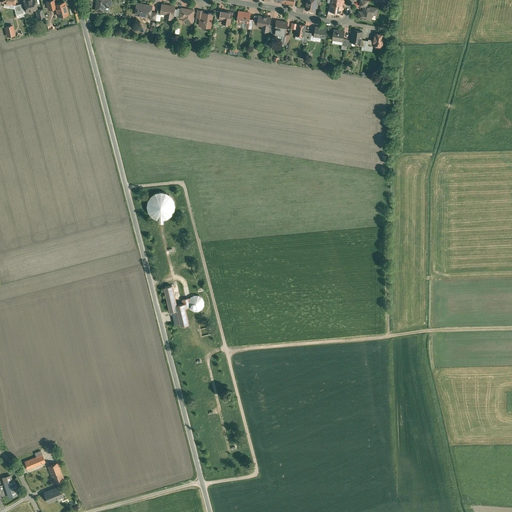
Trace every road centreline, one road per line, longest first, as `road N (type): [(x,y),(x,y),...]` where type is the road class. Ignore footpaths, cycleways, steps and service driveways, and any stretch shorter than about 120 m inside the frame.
road 1 (unclassified): [(78,0),(200,483)]
road 2 (track): [(387,49),(389,335)]
road 3 (track): [(226,349),(511,328)]
road 4 (residential): [(221,0),(338,22),(351,0)]
road 5 (unclassified): [(78,511),(200,483)]
